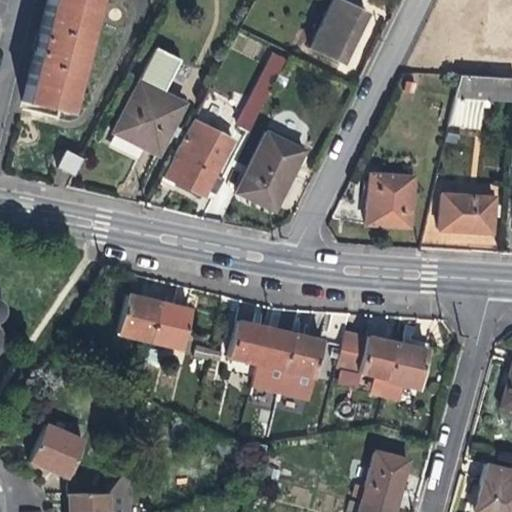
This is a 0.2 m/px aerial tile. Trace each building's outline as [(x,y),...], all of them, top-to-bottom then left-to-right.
[(92,0),(48,0),(23,102),(52,108),(65,111),(92,0)] [(365,14),(337,0),(335,0),(311,49),(341,63),(356,32),(365,14)] [(511,0),(482,0),(479,52),(511,54),(511,0)] [(178,59),(154,47),(112,128),(136,140),(147,146),(145,149),(157,155),(184,102),(162,91),(178,59)] [(247,131),(288,52),(278,47),(243,115),(237,125),(247,131)] [(511,79),(458,75),(453,98),(480,100),(511,102),(511,79)] [(480,100),(453,98),(445,131),(478,133),(480,100)] [(160,180),(173,186),(176,183),(183,187),(202,197),(209,186),(216,190),(221,180),(214,177),(221,166),(214,162),(227,136),(192,118),(160,180)] [(303,150),(265,131),(234,192),(273,211),(292,173),(303,150)] [(72,174),(81,157),(65,149),(56,166),(72,174)] [(411,176),(367,173),(366,194),(364,224),(407,226),(411,176)] [(438,193),(436,228),(458,230),(489,232),(492,196),(438,193)] [(114,334),(146,341),(156,301),(136,296),(124,293),(114,334)] [(174,305),(156,301),(146,341),(179,348),(189,308),(174,305)] [(227,358),(255,364),(264,327),(246,323),(235,320),(227,358)] [(255,364),(283,371),(292,333),(279,330),(264,327),(255,364)] [(370,390),(382,392),(393,342),(377,339),(343,331),(334,368),(372,376),(370,390)] [(312,338),(292,333),(283,371),(312,377),(321,340),(312,338)] [(416,347),(393,342),(382,392),(381,397),(397,401),(400,385),(417,389),(426,350),(416,347)] [(511,362),(505,383),(498,407),(511,410),(511,362)] [(81,439),(43,423),(27,461),(36,465),(65,477),(81,439)] [(373,450),(359,502),(393,511),(401,481),(407,459),(373,450)] [(507,511),(511,495),(511,469),(485,462),(479,486),(471,511),(472,511),(507,511)] [(65,511),(105,511),(105,491),(65,493),(65,511)] [(392,511),(393,511),(359,502),(356,511),(392,511)]
